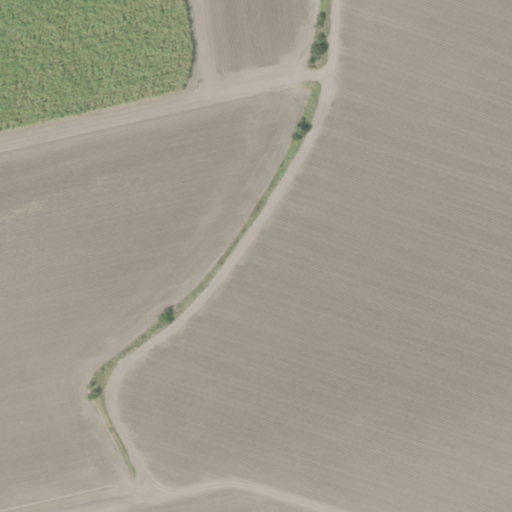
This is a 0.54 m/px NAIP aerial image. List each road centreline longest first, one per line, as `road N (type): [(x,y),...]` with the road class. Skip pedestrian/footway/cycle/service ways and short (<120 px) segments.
road 1 (track): [(333,0),(330,71),(308,140),(193,313),(125,368),(110,391),(154,499)]
road 2 (track): [(330,71),(0,139)]
road 3 (track): [(324,511),(234,484),(96,511)]
